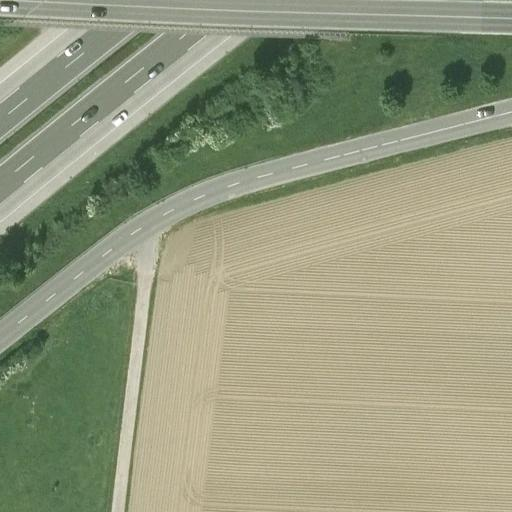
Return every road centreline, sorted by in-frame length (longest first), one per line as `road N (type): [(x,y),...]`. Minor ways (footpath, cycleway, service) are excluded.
road 1 (unclassified): [(511,110),(240,180),(141,220),(0,333)]
road 2 (secondary): [(44,0),(511,17)]
road 3 (motorway): [(0,207),(258,0)]
road 4 (track): [(141,220),(146,248),(116,511)]
road 5 (motorway): [(134,0),(0,108)]
